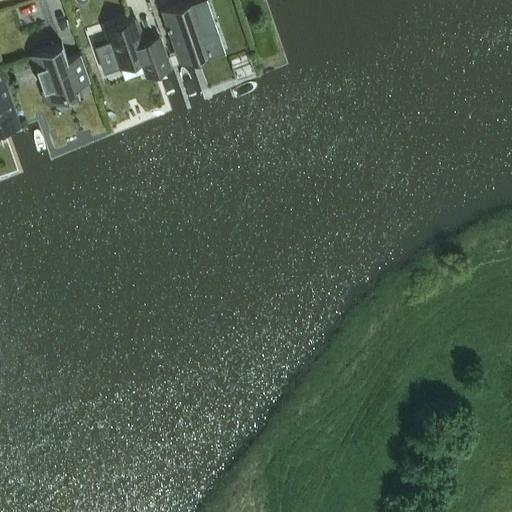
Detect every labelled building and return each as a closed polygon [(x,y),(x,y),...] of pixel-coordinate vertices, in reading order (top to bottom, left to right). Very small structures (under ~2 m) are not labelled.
[(214,43),(200,0),(182,0),(161,7),(168,28),(171,27),(174,35),(171,36),(176,50),(187,46),(189,52),(214,43)] [(136,16),(106,27),(110,39),(119,65),(142,57),(147,73),(170,65),(160,35),(144,40),(136,16)] [(119,65),(110,39),(94,44),(103,70),(119,65)] [(91,81),(81,52),(68,57),(62,42),(32,52),(48,98),(78,87),(77,86),(91,81)] [(0,80),(0,126),(20,120),(5,79),(0,80)]
